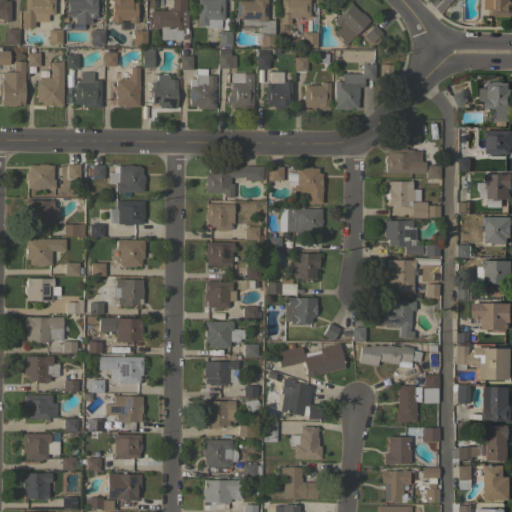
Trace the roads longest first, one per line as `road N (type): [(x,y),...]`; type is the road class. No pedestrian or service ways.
road 1 (tertiary): [(0,142),(354,147),(433,56),(511,58)]
road 2 (residential): [(177,147),(170,511)]
road 3 (residential): [(354,147),(356,296)]
